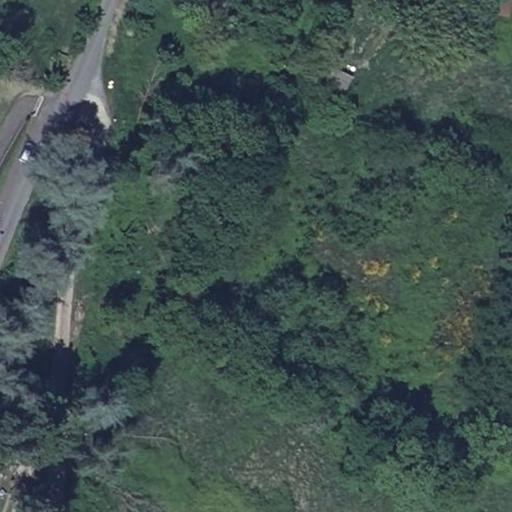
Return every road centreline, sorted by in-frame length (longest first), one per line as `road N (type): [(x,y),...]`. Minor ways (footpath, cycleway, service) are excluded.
road 1 (track): [(67,511),(67,405),(133,200),(133,122),(99,58)]
road 2 (unclassified): [(0,300),(123,0)]
